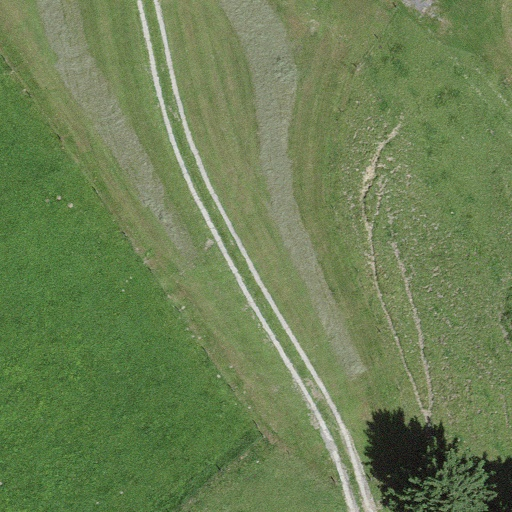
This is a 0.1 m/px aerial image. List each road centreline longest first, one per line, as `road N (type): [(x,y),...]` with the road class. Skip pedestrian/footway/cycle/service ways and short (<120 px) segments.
road 1 (track): [(153,0),(179,130),(317,398),(357,511)]
road 2 (track): [(398,0),(448,31),(511,93)]
